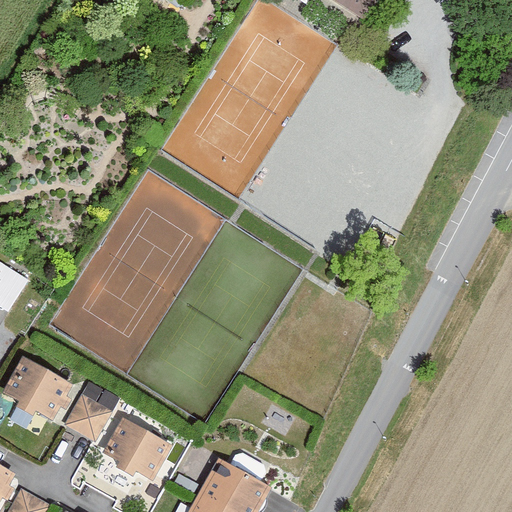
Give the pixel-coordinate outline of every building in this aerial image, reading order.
[(374,0),(339,0),(363,16),(374,0)] [(72,386),(24,358),(3,394),(19,402),(16,408),(33,418),(36,412),(52,421),(72,386)] [(109,412),(84,398),(69,425),(94,439),(109,412)] [(173,447),(124,418),(103,454),(119,463),(116,469),(133,478),(136,473),(153,482),(173,447)] [(220,461),(191,511),(256,511),(269,490),(220,461)] [(0,502),(16,475),(0,466),(0,502)] [(44,511),(48,507),(23,493),(12,511),(44,511)]
